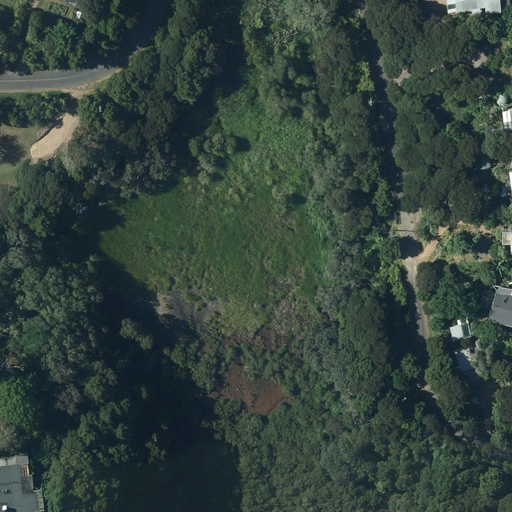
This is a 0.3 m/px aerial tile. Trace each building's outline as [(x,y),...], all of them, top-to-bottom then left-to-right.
[(67,0),(98,10),(101,0),(67,0)] [(456,0),(457,13),(487,9),(486,0),(456,0)] [(504,122),(511,121),(511,99),(502,101),(504,122)] [(474,150),(475,164),(487,163),(486,148),(474,150)] [(511,219),(508,219),(508,223),(501,223),(500,234),(508,235),(508,232),(511,231),(511,219)] [(477,251),(483,256),(492,243),(485,239),(477,251)] [(510,287),(494,282),(484,310),(511,318),(511,284),(510,287)] [(469,317),(449,321),(453,336),(472,332),(469,317)] [(465,342),(453,346),(462,369),(479,362),(472,345),(467,347),(465,342)] [(1,431),(5,462),(18,461),(15,430),(1,431)] [(0,511),(31,511),(43,509),(41,489),(33,490),(31,476),(20,477),(18,464),(0,465),(0,511)]
